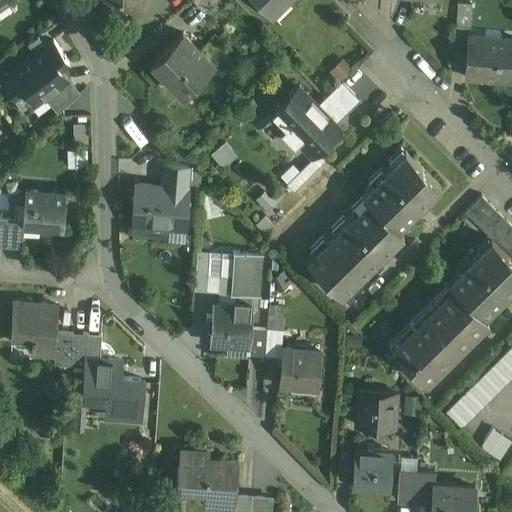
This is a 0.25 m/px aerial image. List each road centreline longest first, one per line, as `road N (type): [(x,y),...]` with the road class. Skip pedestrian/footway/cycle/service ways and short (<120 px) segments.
road 1 (residential): [(337,511),(107,275),(100,62),(64,0)]
road 2 (residential): [(511,174),(357,22)]
